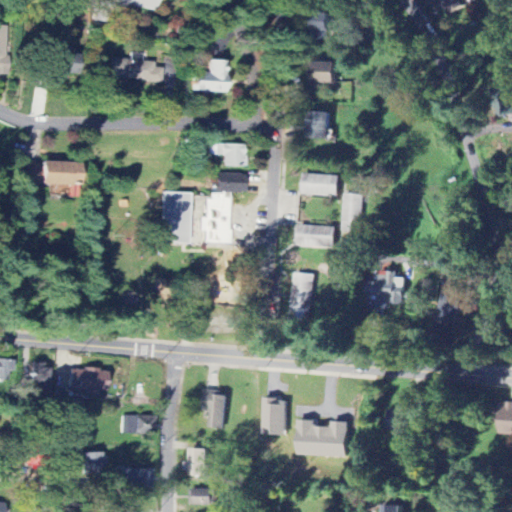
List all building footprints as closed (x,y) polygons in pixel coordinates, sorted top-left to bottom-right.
[(157,12),(158,0),(113,0),(111,9),(119,11),(120,5),(157,12)] [(434,0),(439,10),(445,8),(449,18),(470,7),(466,0),(434,0)] [(331,43),(332,32),(313,30),(312,41),(331,43)] [(80,55),(57,54),(56,75),(79,76),(80,55)] [(111,59),(109,79),(161,84),(162,70),(154,69),(154,64),(141,63),(142,55),(131,54),(130,61),(111,59)] [(226,62),(209,62),(209,74),(192,74),(192,93),(225,94),(226,62)] [(311,85),(339,85),(339,64),(311,63),(311,85)] [(308,114),(308,140),(330,141),(330,115),(308,114)] [(222,157),(221,167),(243,168),(244,146),(207,145),(206,156),(222,157)] [(78,165),(26,163),(25,186),(49,187),(49,196),(59,196),(59,187),(67,188),(66,198),(77,198),(78,165)] [(340,177),(303,176),(302,196),(340,197),(340,177)] [(187,245),(189,195),(163,194),(161,244),(187,245)] [(203,245),(229,245),(228,195),(205,195),(205,219),(198,219),(198,234),(203,234),(203,245)] [(364,234),(365,196),(344,195),(343,233),(364,234)] [(299,248),(336,249),(337,228),(299,227),(299,248)] [(407,279),(398,279),(398,273),(379,272),(378,280),(370,280),(369,301),(379,301),(379,311),(391,311),(392,305),(406,306),(407,279)] [(293,322),(314,322),(315,275),(294,275),(293,322)] [(437,322),(458,326),(465,295),(443,290),(437,322)] [(13,360),(0,359),(0,380),(6,381),(6,371),(13,372),(13,360)] [(41,369),(42,364),(31,363),(29,398),(47,399),(48,370),(41,369)] [(104,392),(106,372),(69,369),(67,390),(96,393),(96,391),(104,392)] [(203,412),(210,413),(208,429),(224,431),(228,394),(205,392),(203,412)] [(288,400),(264,400),(263,436),(287,436),(288,400)] [(511,406),(501,405),(498,435),(511,436),(511,406)] [(388,431),(413,431),(412,410),(387,411),(388,431)] [(120,434),(153,435),(154,418),(121,417),(120,434)] [(352,423),(334,423),(334,427),(317,427),(317,421),(298,421),(298,457),(352,458),(352,423)] [(191,464),(188,463),(188,479),(208,479),(208,449),(191,449),(191,464)] [(101,453),(81,454),(82,476),(102,476),(101,453)] [(152,471),(119,470),(119,488),(151,489),(152,471)] [(216,490),(191,489),(190,506),(216,507),(216,490)]
